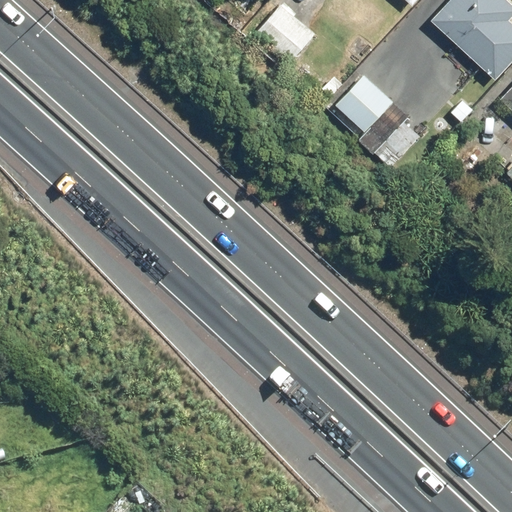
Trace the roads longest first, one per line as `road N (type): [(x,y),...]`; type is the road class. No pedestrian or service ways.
road 1 (motorway): [(9,0),(511,469)]
road 2 (motorway): [(469,511),(0,80)]
